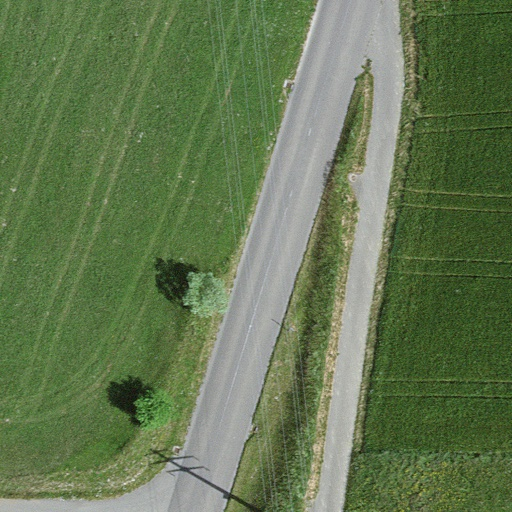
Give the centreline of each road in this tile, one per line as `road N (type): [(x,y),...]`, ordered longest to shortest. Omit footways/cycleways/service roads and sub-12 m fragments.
road 1 (tertiary): [(194,511),(352,0)]
road 2 (track): [(367,0),(386,54),(386,90),(329,511)]
